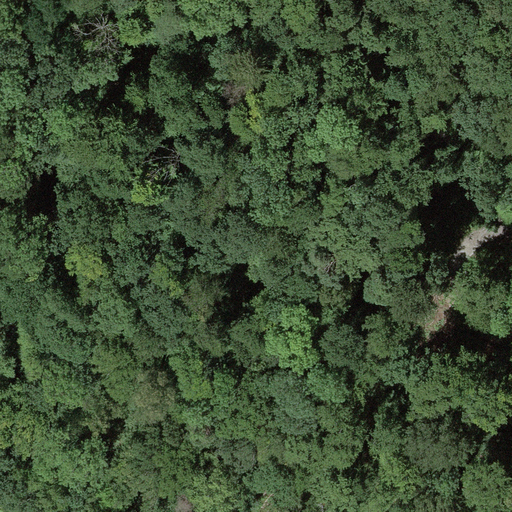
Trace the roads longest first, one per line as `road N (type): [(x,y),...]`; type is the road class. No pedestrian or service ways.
road 1 (track): [(308,0),(511,205)]
road 2 (track): [(511,229),(469,235),(456,260),(463,298),(511,340)]
